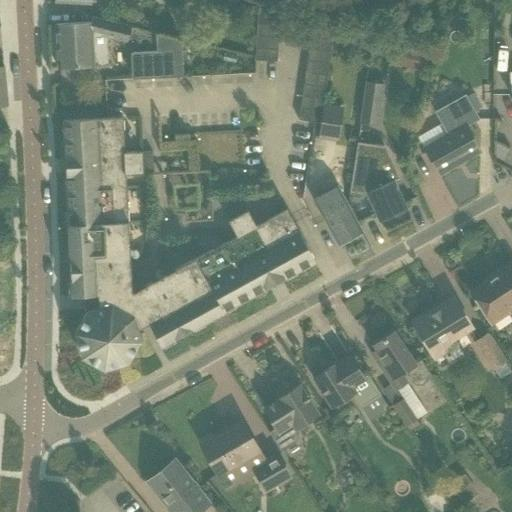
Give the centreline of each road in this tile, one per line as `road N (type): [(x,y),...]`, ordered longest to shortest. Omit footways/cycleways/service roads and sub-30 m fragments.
road 1 (residential): [(32,431),(87,424),(511,192)]
road 2 (residential): [(24,0),(35,222),(32,404)]
road 3 (unknown): [(329,292),(260,107),(247,93),(118,93)]
